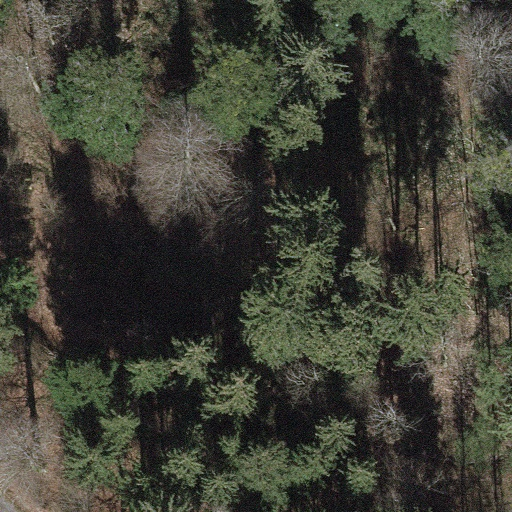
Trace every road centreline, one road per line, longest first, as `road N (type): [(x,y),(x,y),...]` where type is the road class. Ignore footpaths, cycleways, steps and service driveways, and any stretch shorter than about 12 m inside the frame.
road 1 (track): [(511,478),(386,459),(247,374),(0,136)]
road 2 (track): [(511,135),(464,0)]
